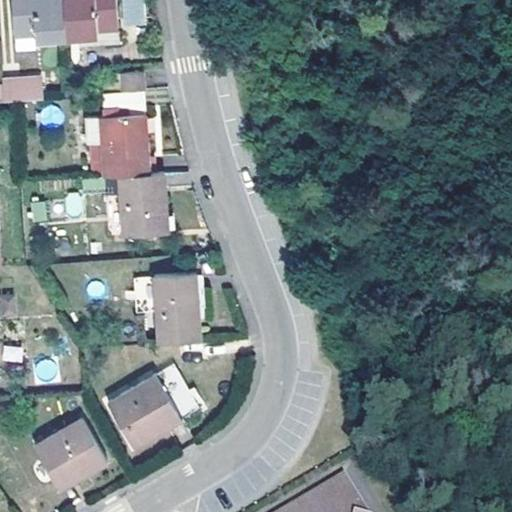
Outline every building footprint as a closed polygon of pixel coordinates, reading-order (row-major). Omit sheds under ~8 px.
[(38,39),(68,37),(65,0),(12,0),(16,34),(37,32),(38,39)] [(65,0),(68,37),(99,34),(99,27),(120,26),(117,0),(65,0)] [(120,0),(121,25),(144,24),(143,0),(120,0)] [(120,70),(121,90),(146,88),(144,68),(120,70)] [(89,76),(89,91),(108,89),(106,76),(89,76)] [(29,78),(31,98),(41,97),(39,77),(29,78)] [(17,98),(31,98),(29,78),(4,80),(4,83),(5,99),(17,98)] [(64,124),(65,107),(41,105),(39,122),(64,124)] [(103,135),(105,175),(149,172),(146,112),(102,115),(103,135)] [(88,136),(91,176),(105,175),(103,135),(88,136)] [(149,172),(105,175),(107,194),(122,192),(124,234),(169,231),(164,170),(149,172)] [(52,200),(45,201),(46,219),(54,219),(52,200)] [(45,201),(35,202),(36,220),(46,219),(45,201)] [(157,308),(159,341),(202,338),(196,271),(155,273),(155,275),(157,308)] [(157,308),(155,275),(135,276),(137,309),(157,308)] [(15,293),(2,294),(3,312),(17,311),(15,293)] [(3,361),(23,361),(23,346),(3,346),(3,361)] [(174,362),(157,372),(183,417),(199,404),(174,362)] [(157,372),(110,400),(134,445),(183,417),(157,372)] [(83,416),(35,442),(57,481),(85,464),(89,472),(110,459),(83,416)] [(61,488),(89,472),(85,464),(57,481),(61,488)] [(368,511),(346,473),(277,511),(368,511)]
